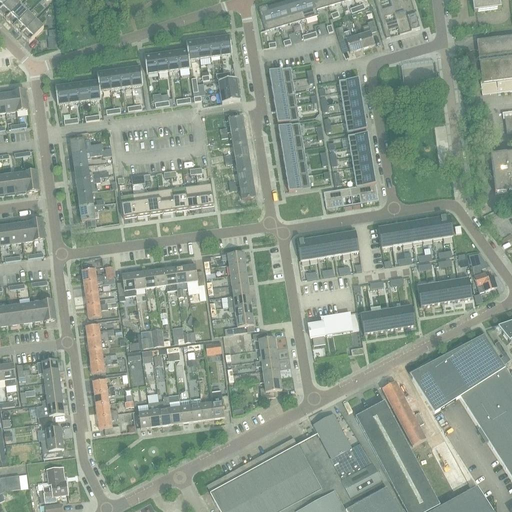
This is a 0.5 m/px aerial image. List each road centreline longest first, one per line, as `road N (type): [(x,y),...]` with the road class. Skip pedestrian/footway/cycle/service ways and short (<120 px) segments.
road 1 (residential): [(269,224),(255,125),(261,106),(241,2)]
road 2 (residential): [(442,42),(371,71),(393,213)]
road 3 (residential): [(33,69),(241,2)]
road 4 (residential): [(318,401),(511,301)]
road 5 (residential): [(57,256),(269,224)]
road 6 (residential): [(107,511),(89,482),(66,344)]
road 7 (residential): [(318,401),(303,364),(281,232)]
road 8 (residential): [(179,478),(318,401)]
road 9 (residential): [(50,202),(33,69)]
